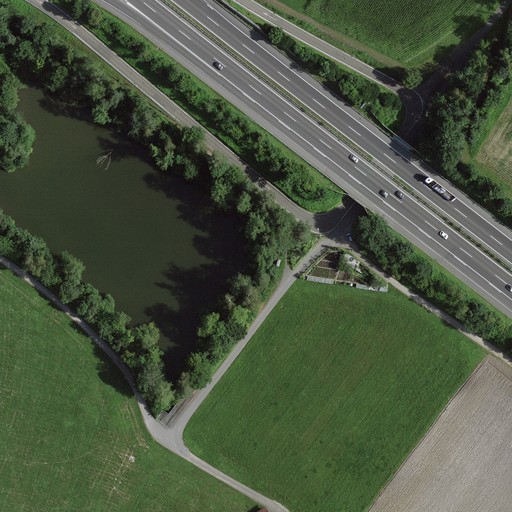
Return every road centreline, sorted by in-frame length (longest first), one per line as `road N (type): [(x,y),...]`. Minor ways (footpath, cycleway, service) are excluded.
road 1 (unclassified): [(511,0),(424,124),(167,439),(281,511)]
road 2 (motorway): [(110,0),(511,305)]
road 3 (motorway): [(138,0),(511,292)]
road 4 (motorway): [(511,253),(184,0)]
road 5 (track): [(0,256),(88,329),(167,439)]
road 6 (track): [(337,234),(511,364)]
